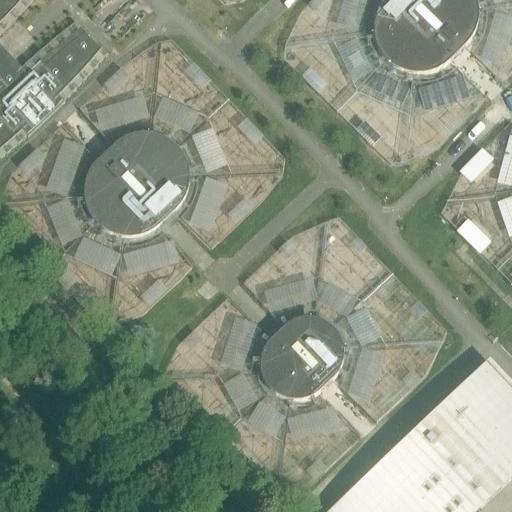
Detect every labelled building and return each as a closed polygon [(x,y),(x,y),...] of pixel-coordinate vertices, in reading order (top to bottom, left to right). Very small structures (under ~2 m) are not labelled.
[(0,150),(10,143),(21,132),(28,139),(63,106),(57,99),(68,88),(79,77),(89,65),(100,52),(94,47),(86,38),(81,31),(68,41),(61,46),(49,56),(37,66),(25,77),(12,63),(1,52),(1,51),(0,50),(0,25),(7,17),(20,3),(22,0),(0,0),(0,98),(1,100),(0,100),(0,150)] [(476,25),(478,17),(477,10),(476,2),(475,0),(386,0),(382,5),(378,11),(376,18),(375,26),(375,34),(376,41),(379,49),(383,55),(388,61),(394,66),(401,70),(408,72),(415,73),(423,73),(431,72),(438,69),(444,65),(450,60),(465,45),(470,39),(474,32),(476,25)] [(85,194),(85,201),(87,209),(89,216),(92,223),(97,229),(103,234),(110,238),(117,241),(125,242),(132,242),(140,241),(147,239),(154,235),(160,230),(175,215),(180,209),(184,203),(187,196),(189,188),(189,181),(188,173),(185,166),(181,159),(177,153),(171,148),(164,144),(157,141),(149,140),(142,140),(134,141),(127,143),(120,147),(114,152),(99,167),(94,173),(90,179),(87,186),(85,194)] [(333,335),(331,333),(329,331),(327,329),(324,327),(321,326),(318,324),(315,323),(312,323),(309,322),(306,322),(303,322),(300,322),(297,323),(294,324),(291,325),(288,326),(286,328),(283,330),(281,332),(269,344),(267,346),(265,348),(263,351),(261,354),(260,356),(259,359),(259,362),(258,365),(258,368),(258,372),(258,375),(259,378),(260,381),(261,384),(262,386),(264,389),(266,392),(268,394),(270,396),(272,398),(275,400),(278,401),(281,402),(284,403),(287,404),(290,405),(293,405),(296,405),(299,404),(302,404),(305,403),(308,402),(311,400),(313,399),(316,397),(318,395),(330,383),(332,381),(334,379),(336,376),(338,373),(339,370),(340,367),(340,364),(341,361),(341,358),(341,355),(341,352),(340,349),(339,346),(338,343),(337,340),(335,338),(333,335)] [(478,511),(511,480),(511,399),(486,372),(340,511),(478,511)]
